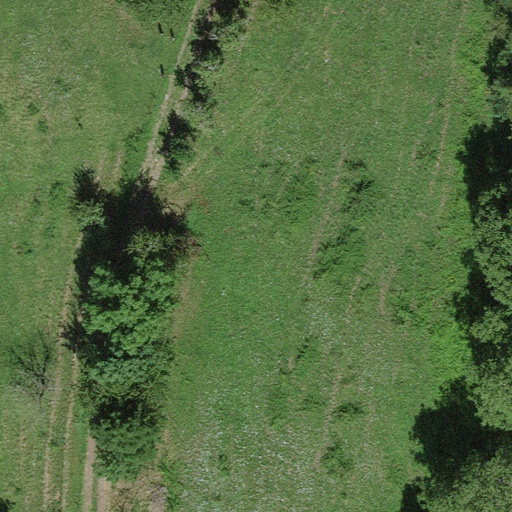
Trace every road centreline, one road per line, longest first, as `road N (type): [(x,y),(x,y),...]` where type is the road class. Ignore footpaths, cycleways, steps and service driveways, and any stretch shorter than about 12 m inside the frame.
road 1 (track): [(202,0),(105,296)]
road 2 (track): [(93,511),(105,296)]
